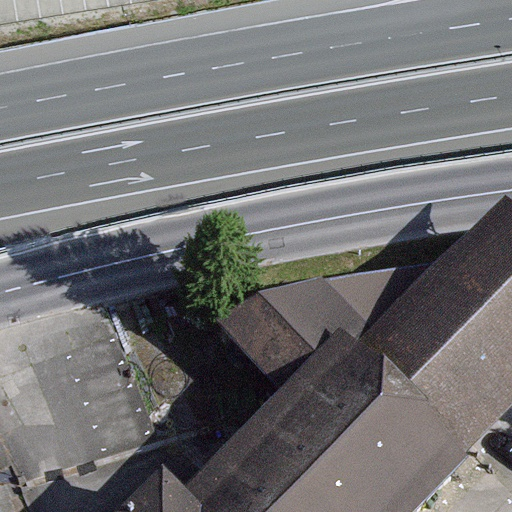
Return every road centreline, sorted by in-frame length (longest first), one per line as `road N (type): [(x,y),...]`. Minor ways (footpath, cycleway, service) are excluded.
road 1 (primary): [(511,190),(252,233),(0,292)]
road 2 (motorway): [(0,184),(511,95)]
road 3 (motorway): [(449,28),(0,108)]
